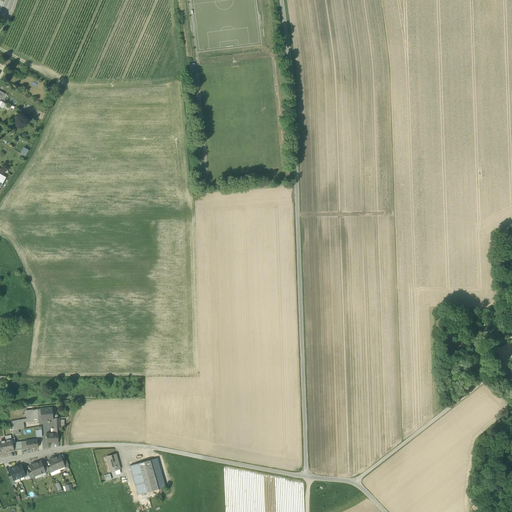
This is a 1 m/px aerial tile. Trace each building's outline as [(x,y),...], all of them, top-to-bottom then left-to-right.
[(29,150),(24,147),(20,153),(25,156),(29,150)] [(46,419),(46,420),(53,419),(52,408),(41,409),(42,419),(42,420),(46,419)] [(33,410),(34,421),(39,420),(39,419),(42,419),(41,409),(37,409),(33,410)] [(26,419),(27,422),(34,421),(33,410),(26,411),(26,419)] [(58,433),(57,433),(53,433),(47,434),(47,442),(52,442),(52,443),(58,442),(58,433)] [(11,439),(6,440),(8,452),(14,451),(13,445),(11,439)] [(37,439),(26,441),(27,449),(38,447),(37,439)] [(108,463),(110,471),(120,469),(116,454),(108,456),(110,463),(108,463)] [(60,455),(55,457),(59,469),(64,467),(64,466),(63,462),(60,455)] [(54,471),(59,469),(55,457),(49,460),(51,466),(53,471),(54,471)] [(157,458),(150,460),(158,489),(165,487),(157,458)] [(138,495),(158,489),(150,460),(129,466),(138,495)] [(41,461),(35,463),(40,474),(45,472),(43,467),(41,461)] [(34,476),(40,474),(35,463),(30,465),(32,472),(34,476)] [(21,465),(15,467),(20,478),(25,476),(23,471),(21,465)] [(14,480),(20,478),(15,467),(9,469),(12,476),(14,480)]
